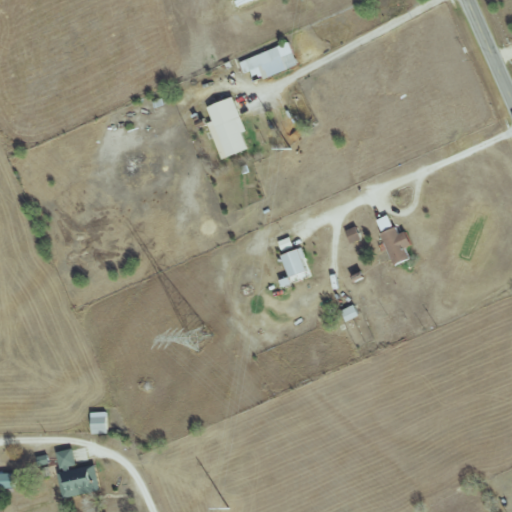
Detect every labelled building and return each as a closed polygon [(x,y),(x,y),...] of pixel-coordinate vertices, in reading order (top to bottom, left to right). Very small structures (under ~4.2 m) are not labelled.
[(240,62),(245,74),(252,71),(254,77),(262,74),(264,80),(300,66),(290,43),(240,62)] [(208,107),(214,122),(213,123),(219,139),(216,140),(223,160),(250,150),(244,133),(247,132),(235,98),(208,107)] [(383,232),(395,227),(390,216),(378,221),(383,232)] [(352,244),(362,239),(357,227),(347,232),(352,244)] [(412,259),(407,248),(414,246),(408,232),(401,235),(398,227),(382,234),(386,243),(379,246),(386,263),(394,260),(396,266),(412,259)] [(291,279),(311,272),(302,249),(283,256),(291,279)] [(342,311),(348,323),(361,317),(356,305),(342,311)] [(109,434),(108,412),(92,412),(93,434),(109,434)] [(64,498),(101,491),(96,464),(78,468),(74,449),(58,452),(62,474),(60,474),(64,498)] [(0,489),(15,489),(15,473),(0,473),(0,489)]
